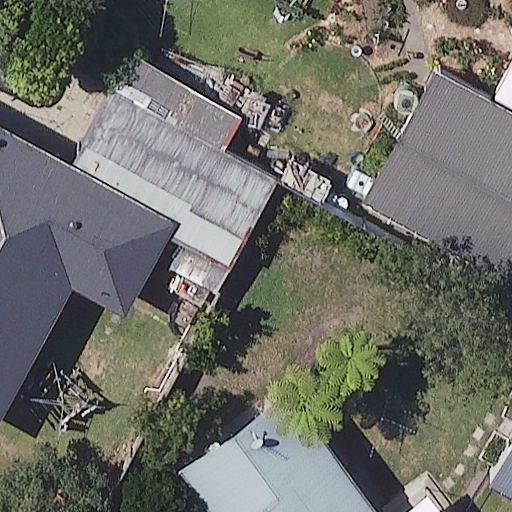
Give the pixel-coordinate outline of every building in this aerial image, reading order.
[(511,89),(434,48),(361,184),(511,264),(511,89)] [(173,195),(149,241),(215,274),(293,122),(220,84),(198,127),(108,81),(75,145),(173,195)] [(173,195),(75,145),(0,106),(0,393),(68,260),(125,289),(149,241),(173,195)] [(381,506),(282,369),(154,461),(189,511),(452,511),(426,474),(381,506)] [(511,429),(492,464),(511,475),(511,429)]
